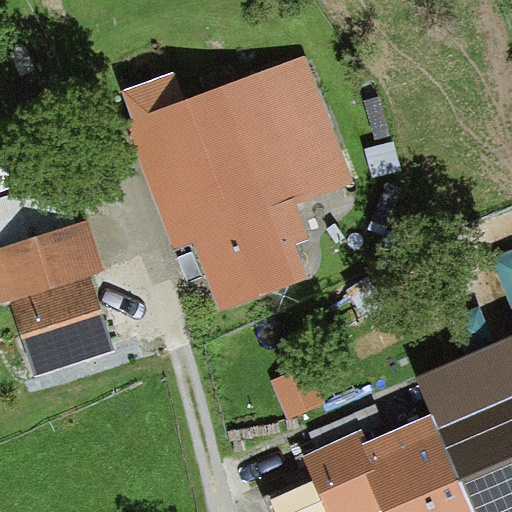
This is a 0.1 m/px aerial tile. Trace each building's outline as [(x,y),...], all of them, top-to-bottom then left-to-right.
[(195,244),(221,311),(303,281),(290,247),(310,240),(296,203),(352,182),(306,59),(187,103),(176,73),(126,92),(137,121),(130,123),(178,250),(195,244)] [(33,375),(118,349),(95,277),(104,274),(88,222),(68,228),(54,182),(0,198),(0,306),(11,303),(33,375)] [(511,511),(511,340),(419,380),(434,413),(474,511),(511,511)] [(310,364),(272,380),(289,419),(327,403),(310,364)] [(382,511),(474,511),(434,413),(368,440),(365,431),(304,456),(327,511),(381,511),(382,511)]
